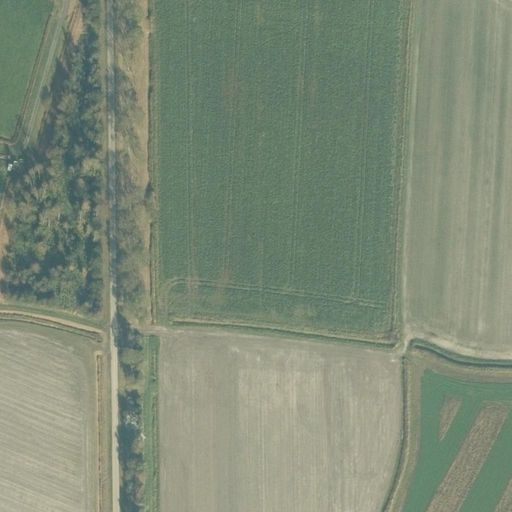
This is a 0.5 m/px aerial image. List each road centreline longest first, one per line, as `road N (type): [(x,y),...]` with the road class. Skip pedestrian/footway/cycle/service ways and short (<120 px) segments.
road 1 (unclassified): [(116,511),(110,0)]
road 2 (residential): [(0,148),(15,153),(25,145),(66,0)]
